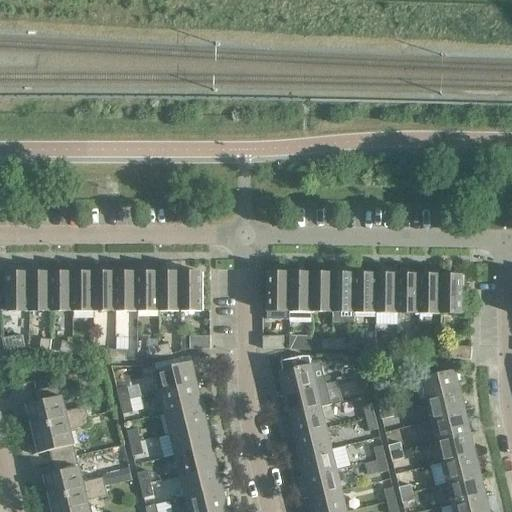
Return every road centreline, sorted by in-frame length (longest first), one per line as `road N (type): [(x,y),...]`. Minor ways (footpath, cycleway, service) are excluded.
road 1 (residential): [(272,511),(248,408),(246,240)]
road 2 (residential): [(508,244),(246,240)]
road 3 (residential): [(246,240),(0,243)]
road 4 (residential): [(511,418),(508,244)]
